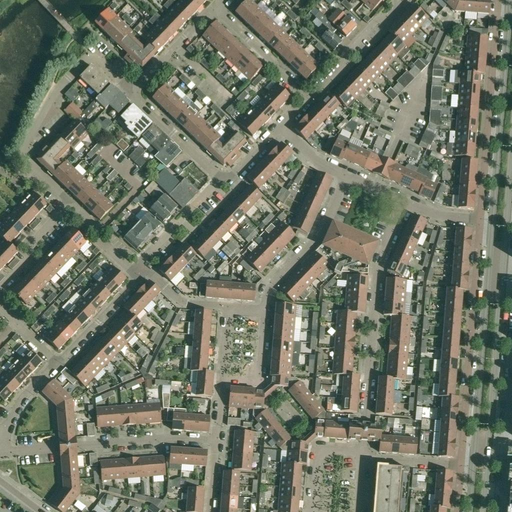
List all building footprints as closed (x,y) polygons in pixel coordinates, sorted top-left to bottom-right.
[(181,0),(173,8),(187,21),(194,13),(181,0)] [(196,0),(180,0),(181,0),(194,13),(202,5),(196,0)] [(247,0),(235,13),(243,20),(256,7),(249,0),(247,0)] [(366,0),(364,3),(372,11),(382,0),(366,0)] [(451,0),(447,5),(454,12),(465,13),(466,0),(451,0)] [(466,0),(465,13),(477,14),(478,0),(466,0)] [(478,0),(477,14),(489,15),(490,0),(478,0)] [(413,5),(405,14),(419,28),(428,19),(413,5)] [(243,20),(251,28),(264,14),(256,7),(243,20)] [(173,8),(166,16),(179,29),(187,21),(173,8)] [(108,9),(95,23),(103,31),(116,17),(108,9)] [(346,38),(356,27),(346,18),(337,9),(327,19),(338,30),(346,38)] [(333,51),(341,42),(333,34),(338,30),(327,19),(327,20),(319,12),(314,17),(326,29),(323,32),(325,35),(321,40),(333,51)] [(251,28),(259,35),(272,22),(264,14),(251,28)] [(405,14),(397,22),(411,36),(419,28),(405,14)] [(166,16),(158,23),(172,37),(179,29),(166,16)] [(363,20),(360,22),(364,25),(366,23),(367,24),(370,20),(366,16),(363,20)] [(103,31),(110,38),(124,24),(116,17),(103,31)] [(259,35),(267,43),(280,29),(272,22),(259,35)] [(388,31),(391,34),(402,45),(403,45),(411,36),(397,22),(388,31)] [(158,23),(151,31),(164,44),(172,37),(158,23)] [(202,36),(210,44),(223,30),(215,23),(202,36)] [(132,32),(124,24),(110,38),(118,46),(129,35),(132,32)] [(267,43),(274,50),(288,36),(280,29),(267,43)] [(210,44),(218,51),(231,38),(223,30),(210,44)] [(143,39),(147,43),(157,52),(164,44),(151,31),(143,39)] [(391,34),(383,43),(397,56),(401,60),(410,51),(403,45),(402,45),(391,34)] [(137,42),(129,35),(118,46),(126,53),(137,42)] [(274,50),(282,58),(295,44),(288,36),(274,50)] [(467,36),(466,49),(486,50),(487,38),(467,36)] [(218,51),(226,59),(239,45),(231,38),(218,51)] [(128,55),(124,58),(131,65),(145,50),(143,48),(137,42),(126,53),(128,55)] [(142,68),(157,52),(147,43),(143,48),(145,50),(131,65),(135,69),(139,65),(142,68)] [(383,43),(374,51),(389,65),(397,56),(383,43)] [(282,58),(290,65),(303,51),(295,44),(282,58)] [(226,59),(234,66),(247,52),(239,45),(226,59)] [(466,49),(465,60),(485,62),(486,50),(466,49)] [(290,65),(298,73),(311,59),(303,51),(290,65)] [(374,51),(366,60),(381,74),(389,65),(374,51)] [(234,66),(242,74),(255,60),(247,52),(234,66)] [(319,67),(311,59),(298,73),(306,80),(319,67)] [(250,81),(263,68),(255,60),(242,74),(250,81)] [(366,60),(358,68),(372,82),(381,74),(366,60)] [(465,60),(464,72),(464,73),(480,74),(484,74),(485,62),(465,60)] [(80,78),(89,86),(100,75),(91,66),(80,78)] [(417,76),(420,73),(414,66),(411,70),(417,76)] [(358,68),(350,77),(364,91),(372,82),(358,68)] [(414,79),(417,76),(411,70),(408,73),(414,79)] [(479,86),(480,74),(464,73),(464,72),(455,71),(454,84),(459,84),(479,86)] [(97,95),(109,83),(100,75),(89,86),(97,95)] [(350,77),(341,86),(356,100),(359,103),(368,95),(364,91),(350,77)] [(398,96),(401,92),(395,86),(389,81),(386,84),(398,96)] [(188,88),(193,92),(198,86),(194,82),(188,88)] [(401,92),(404,89),(398,83),(395,86),(401,92)] [(459,84),(458,96),(478,98),(479,86),(459,84)] [(152,99),(160,106),(174,93),(165,85),(152,99)] [(276,85),(269,93),(282,105),(290,97),(276,85)] [(82,113),(80,116),(79,116),(75,121),(85,131),(90,126),(82,118),(84,115),(87,118),(96,108),(97,108),(100,105),(105,110),(109,106),(120,94),(111,86),(101,97),(99,96),(82,113)] [(341,86),(333,95),(347,109),(356,100),(341,86)] [(71,88),(64,95),(72,103),(79,96),(71,88)] [(436,88),(436,100),(444,101),(444,88),(436,88)] [(160,106),(168,114),(181,100),(174,93),(160,106)] [(269,93),(261,100),(275,113),(282,105),(269,93)] [(129,102),(120,94),(109,106),(113,110),(108,115),(113,119),(129,102)] [(328,94),(319,103),(331,114),(339,105),(328,94)] [(458,96),(457,108),(477,110),(478,98),(458,96)] [(168,114),(176,121),(189,107),(181,100),(168,114)] [(261,100),(254,108),(267,121),(275,113),(261,100)] [(381,101),(378,107),(386,111),(389,105),(381,101)] [(319,103),(311,112),(322,123),(331,114),(319,103)] [(75,120),(82,113),(72,104),(65,111),(75,120)] [(176,121),(184,129),(197,115),(201,111),(193,104),(189,107),(176,121)] [(127,129),(128,130),(142,115),(132,105),(120,118),(126,123),(124,125),(128,128),(127,129)] [(377,109),(379,110),(377,114),(383,117),(386,111),(378,107),(377,109)] [(254,108),(246,116),(260,129),(267,121),(254,108)] [(457,108),(456,120),(476,122),(477,110),(457,108)] [(434,124),(442,124),(443,112),(435,111),(434,124)] [(311,112),(303,120),(314,131),(322,123),(311,112)] [(152,124),(142,115),(128,130),(137,139),(152,124)] [(184,129),(191,136),(205,122),(197,115),(184,129)] [(239,124),(252,137),(260,129),(246,116),(239,124)] [(98,118),(93,123),(97,127),(103,133),(109,127),(108,127),(112,123),(107,117),(102,122),(98,118)] [(294,129),(305,140),(314,131),(303,120),(294,129)] [(456,120),(455,132),(475,133),(476,122),(456,120)] [(88,134),(85,131),(75,121),(67,129),(81,142),(88,134)] [(191,136),(199,143),(212,130),(205,122),(191,136)] [(142,137),(151,146),(162,134),(154,126),(142,137)] [(73,150),(81,142),(67,129),(60,137),(73,150)] [(199,143),(207,151),(220,137),(212,130),(199,143)] [(246,143),(240,137),(235,132),(227,140),(238,151),(246,143)] [(455,132),(454,144),(474,145),(475,133),(455,132)] [(151,146),(159,153),(159,154),(171,142),(162,134),(151,146)] [(341,161),(342,159),(348,144),(350,140),(339,135),(330,155),(341,161)] [(73,150),(60,137),(52,145),(63,155),(70,148),(73,150)] [(207,151),(212,156),(223,166),(226,163),(230,167),(234,162),(220,148),(222,146),(216,142),(221,137),(220,137),(207,151)] [(116,145),(123,152),(129,146),(122,139),(116,145)] [(227,140),(222,146),(220,148),(234,162),(241,156),(237,152),(238,151),(227,140)] [(166,168),(181,152),(171,142),(159,154),(159,153),(155,158),(166,168)] [(56,163),(57,161),(63,155),(52,145),(50,146),(47,143),(41,149),(56,163)] [(281,143),(272,152),(284,163),(292,154),(281,143)] [(342,159),(353,164),(359,149),(348,144),(342,159)] [(408,144),(407,147),(404,154),(410,157),(414,147),(408,144)] [(453,156),(473,158),(474,145),(454,144),(453,156)] [(145,153),(139,147),(129,157),(135,163),(145,153)] [(420,150),(414,147),(410,157),(415,159),(420,150)] [(37,161),(48,171),(56,163),(41,149),(36,154),(40,157),(37,161)] [(353,164),(364,169),(370,154),(372,151),(367,149),(366,152),(359,149),(353,164)] [(272,152),(264,161),(275,172),(284,163),(272,152)] [(150,158),(145,153),(135,163),(140,168),(150,158)] [(372,173),(385,179),(388,180),(389,180),(398,184),(404,169),(395,165),(396,165),(383,159),(379,157),(379,158),(370,154),(364,169),(372,173)] [(461,160),(460,172),(476,174),(477,161),(461,160)] [(48,171),(60,183),(73,169),(65,162),(62,166),(57,161),(56,163),(48,171)] [(264,161),(256,169),(267,181),(275,172),(264,161)] [(398,184),(409,189),(415,174),(417,169),(409,165),(406,166),(404,169),(398,184)] [(154,173),(149,168),(144,173),(149,177),(154,173)] [(60,183),(68,191),(81,177),(73,169),(60,183)] [(137,169),(134,174),(139,178),(143,173),(137,169)] [(164,169),(153,181),(161,188),(169,196),(182,209),(196,194),(198,192),(199,192),(185,179),(180,184),(176,181),(169,174),(164,169)] [(197,189),(208,181),(201,169),(189,177),(197,189)] [(259,190),(267,181),(256,169),(247,179),(259,190)] [(475,185),(476,174),(460,172),(459,184),(475,185)] [(318,173),(312,184),(327,191),(332,179),(318,173)] [(409,189),(419,193),(419,194),(426,179),(415,174),(409,189)] [(68,191),(76,198),(89,184),(81,177),(68,191)] [(426,179),(419,194),(419,193),(418,195),(430,200),(437,186),(426,181),(426,179)] [(144,190),(149,195),(158,186),(153,182),(144,190)] [(76,198),(84,206),(97,192),(89,184),(76,198)] [(312,184),(308,195),(322,202),(327,191),(312,184)] [(474,197),(475,185),(459,184),(458,196),(474,197)] [(250,186),(242,195),(253,206),(262,197),(250,186)] [(32,192),(25,200),(38,213),(46,205),(32,192)] [(84,206),(92,213),(105,199),(97,192),(84,206)] [(165,195),(157,203),(170,216),(174,212),(173,211),(177,207),(165,195)] [(242,195),(234,204),(245,215),(253,206),(242,195)] [(317,212),(322,202),(308,195),(303,206),(317,212)] [(457,208),(473,210),(474,197),(458,196),(457,208)] [(136,198),(130,205),(136,211),(142,204),(141,203),(137,199),(136,198)] [(113,207),(105,199),(92,213),(100,221),(113,207)] [(170,216),(157,203),(153,199),(147,205),(152,209),(150,211),(162,222),(165,219),(167,219),(170,216)] [(25,200),(17,208),(31,221),(38,213),(25,200)] [(234,204),(225,212),(237,223),(245,215),(234,204)] [(45,210),(49,214),(53,210),(49,206),(45,210)] [(312,223),(317,212),(303,206),(298,217),(312,223)] [(17,208),(10,216),(23,229),(31,221),(17,208)] [(225,212),(217,221),(229,232),(237,223),(225,212)] [(121,213),(117,217),(120,221),(125,216),(121,213)] [(148,213),(140,222),(152,233),(156,229),(158,229),(160,227),(159,225),(160,225),(148,213)] [(266,218),(270,222),(274,217),(271,213),(266,218)] [(412,215),(407,227),(421,233),(426,222),(412,215)] [(10,216),(2,224),(16,237),(23,229),(10,216)] [(298,217),(291,232),(295,236),(297,230),(307,235),(312,223),(298,217)] [(217,221),(209,229),(220,241),(229,232),(217,221)] [(140,222),(132,230),(145,243),(149,239),(148,237),(152,233),(140,222)] [(295,236),(291,232),(281,222),(275,229),(271,224),(268,228),(286,245),(295,236)] [(370,261),(375,249),(377,243),(371,240),(360,235),(359,235),(351,231),(339,226),(333,223),(330,229),(325,240),(325,241),(323,246),(320,249),(319,248),(315,252),(329,266),(334,271),(334,273),(340,275),(341,272),(367,274),(368,270),(367,270),(367,266),(370,260),(370,261)] [(0,225),(0,237),(3,240),(8,244),(9,244),(16,237),(2,224),(0,225)] [(113,225),(110,228),(115,233),(118,230),(113,225)] [(407,227),(402,237),(416,244),(421,233),(407,227)] [(269,235),(263,241),(277,254),(286,245),(268,228),(265,231),(269,235)] [(72,229),(64,237),(79,250),(86,242),(72,229)] [(209,229),(201,238),(212,249),(220,241),(209,229)] [(456,229),(455,242),(471,243),(472,230),(456,229)] [(132,230),(127,236),(124,239),(135,250),(139,246),(141,247),(145,243),(132,230)] [(22,242),(26,238),(22,234),(18,239),(22,242)] [(64,237),(57,245),(71,258),(79,250),(64,237)] [(402,237),(397,248),(412,255),(416,244),(402,237)] [(201,238),(192,247),(203,258),(212,249),(201,238)] [(18,253),(14,250),(9,244),(8,244),(3,240),(0,243),(0,250),(10,260),(18,253)] [(253,243),(250,246),(269,263),(277,254),(263,241),(258,247),(253,243)] [(455,242),(454,253),(470,255),(471,243),(455,242)] [(184,244),(176,253),(187,264),(196,255),(184,244)] [(57,245),(50,253),(64,266),(71,258),(57,245)] [(246,259),(260,273),(269,263),(250,246),(247,249),(252,253),(246,259)] [(92,252),(96,256),(100,252),(96,248),(92,252)] [(397,248),(392,259),(407,266),(412,255),(397,248)] [(0,250),(0,266),(2,268),(10,260),(0,250)] [(315,252),(306,262),(324,279),(327,276),(323,272),(329,266),(315,252)] [(50,253),(42,261),(56,274),(64,266),(50,253)] [(176,253),(167,262),(179,273),(187,264),(176,253)] [(454,253),(453,265),(469,267),(470,255),(454,253)] [(387,271),(402,277),(407,266),(392,259),(387,271)] [(56,274),(42,261),(35,268),(49,282),(56,274)] [(159,271),(170,282),(179,273),(167,262),(159,271)] [(306,262),(296,272),(310,285),(317,278),(321,282),(324,279),(306,262)] [(453,265),(452,277),(468,278),(469,267),(453,265)] [(112,267),(104,275),(118,288),(126,280),(112,267)] [(35,268),(27,276),(41,290),(49,282),(35,268)] [(296,272),(289,280),(307,297),(310,294),(305,290),(310,285),(296,272)] [(104,275),(97,283),(110,296),(118,288),(104,275)] [(27,276),(19,284),(34,298),(41,290),(27,276)] [(347,276),(347,281),(342,281),(342,288),(346,288),(366,290),(367,277),(347,276)] [(68,285),(72,281),(68,277),(64,281),(68,285)] [(446,289),(462,291),(467,291),(468,278),(452,277),(451,289),(446,289)] [(333,279),(328,283),(332,287),(336,282),(333,279)] [(386,279),(385,291),(405,293),(406,280),(386,279)] [(279,289),(293,302),(299,296),(303,300),(307,297),(289,280),(279,289)] [(149,281),(140,290),(151,301),(160,292),(149,281)] [(205,298),(213,299),(214,283),(206,282),(206,285),(200,284),(199,297),(205,298)] [(97,283),(89,290),(103,303),(110,296),(97,283)] [(213,299),(226,300),(228,284),(214,283),(213,299)] [(328,283),(324,288),(328,292),(332,287),(328,283)] [(12,292),(26,306),(34,298),(19,284),(12,292)] [(226,300),(240,301),(241,285),(228,284),(226,300)] [(254,302),(255,286),(241,285),(240,301),(254,302)] [(346,288),(345,300),(365,301),(366,290),(346,288)] [(446,289),(445,302),(461,303),(462,291),(446,289)] [(89,290),(82,298),(95,311),(103,303),(89,290)] [(140,290),(132,299),(143,310),(151,301),(140,290)] [(385,291),(384,303),(404,304),(405,293),(385,291)] [(82,298),(74,306),(88,319),(95,311),(82,298)] [(123,308),(129,313),(135,319),(143,310),(132,299),(123,308)] [(345,300),(344,312),(364,313),(365,301),(345,300)] [(445,302),(444,313),(460,315),(461,303),(445,302)] [(384,303),(383,315),(403,316),(404,304),(384,303)] [(276,304),(275,316),(300,318),(301,319),(302,306),(276,304)] [(74,306),(67,314),(80,327),(88,319),(74,306)] [(36,318),(40,314),(36,310),(32,314),(36,318)] [(211,312),(195,311),(194,323),(210,325),(211,312)] [(337,311),(336,324),(355,326),(356,313),(364,314),(364,313),(344,312),(337,311)] [(129,313),(120,322),(134,336),(143,327),(135,319),(129,313)] [(444,313),(443,325),(460,326),(460,315),(444,313)] [(67,314),(59,322),(73,335),(80,327),(67,314)] [(391,316),(390,329),(409,330),(410,322),(416,322),(416,317),(403,316),(383,315),(391,316)] [(275,316),(274,328),(300,330),(299,330),(300,318),(275,316)] [(31,328),(34,332),(39,327),(41,324),(38,321),(31,328)] [(59,322),(52,329),(65,342),(73,335),(59,322)] [(120,322),(112,330),(126,344),(134,336),(120,322)] [(194,323),(193,335),(209,336),(210,325),(194,323)] [(336,324),(335,337),(354,338),(355,326),(336,324)] [(443,325),(442,337),(459,338),(460,326),(443,325)] [(274,328),(273,340),(293,342),(299,342),(300,330),(274,328)] [(44,337),(58,351),(65,342),(52,329),(44,337)] [(390,329),(389,341),(414,343),(415,338),(409,338),(409,330),(390,329)] [(112,330),(104,339),(118,353),(126,344),(112,330)] [(16,342),(20,338),(16,334),(11,339),(16,342)] [(193,335),(192,347),(208,348),(209,336),(193,335)] [(335,337),(334,349),(353,351),(354,338),(335,337)] [(442,337),(442,349),(458,350),(459,338),(442,337)] [(104,339),(96,347),(110,361),(118,353),(104,339)] [(273,340),(272,352),(292,354),(293,342),(273,340)] [(389,341),(388,353),(413,355),(408,355),(408,347),(414,347),(414,343),(389,341)] [(163,343),(160,349),(157,355),(161,357),(167,346),(163,343)] [(96,347),(87,356),(102,370),(110,361),(96,347)] [(192,347),(191,359),(207,360),(208,348),(192,347)] [(28,349),(20,357),(34,371),(42,362),(28,349)] [(334,349),(333,362),(352,363),(353,351),(334,349)] [(442,349),(441,360),(457,362),(458,350),(442,349)] [(272,352),(271,364),(291,366),(292,354),(272,352)] [(388,353),(387,366),(406,367),(407,359),(413,360),(413,355),(388,353)] [(157,355),(152,366),(156,369),(161,357),(157,355)] [(87,356),(79,364),(94,378),(102,370),(87,356)] [(27,378),(34,371),(20,357),(16,362),(11,358),(8,361),(13,365),(27,378)] [(206,372),(207,360),(191,359),(191,360),(185,359),(183,371),(197,372),(206,372)] [(441,360),(440,372),(456,373),(457,362),(441,360)] [(332,375),(344,375),(359,377),(359,376),(351,375),(352,363),(333,362),(332,375)] [(85,387),(94,378),(79,364),(71,373),(74,376),(78,380),(85,387)] [(270,376),(272,377),(290,378),(291,366),(271,364),(270,376)] [(13,365),(5,373),(19,386),(27,378),(13,365)] [(378,378),(394,380),(411,381),(412,376),(406,376),(406,367),(387,366),(386,378),(378,378)] [(60,373),(69,381),(74,376),(71,373),(65,368),(60,373)] [(197,372),(196,384),(212,385),(213,373),(206,372),(197,372)] [(440,372),(439,384),(455,385),(456,373),(440,372)] [(19,386),(5,373),(0,378),(0,383),(11,394),(19,386)] [(344,375),(343,387),(358,388),(359,377),(344,375)] [(73,385),(78,380),(74,376),(69,381),(73,385)] [(271,393),(273,392),(278,387),(287,387),(287,385),(290,385),(292,388),(297,383),(295,381),(295,378),(290,378),(272,377),(271,385),(267,389),(271,393)] [(139,387),(138,384),(144,382),(143,378),(130,383),(132,388),(132,390),(139,387)] [(378,378),(377,390),(393,392),(394,380),(378,378)] [(42,393),(49,400),(60,388),(53,381),(42,393)] [(299,382),(297,383),(292,388),(288,391),(300,405),(311,396),(299,382)] [(0,383),(0,398),(4,402),(11,394),(0,383)] [(196,384),(195,396),(211,398),(212,385),(196,384)] [(439,384),(438,396),(454,398),(455,385),(439,384)] [(343,387),(342,399),(357,400),(358,388),(343,387)] [(49,400),(57,407),(72,400),(60,388),(49,400)] [(229,408),(241,409),(243,389),(230,388),(229,408)] [(241,409),(253,409),(255,392),(255,390),(243,389),(241,409)] [(263,399),(269,395),(271,393),(267,389),(263,392),(255,392),(253,409),(253,414),(255,415),(257,417),(262,413),(260,410),(260,408),(263,408),(263,399)] [(377,390),(376,402),(392,403),(393,392),(377,390)] [(106,394),(101,396),(95,399),(96,404),(108,398),(106,394)] [(324,411),(311,396),(300,405),(313,420),(316,417),(322,412),(324,411)] [(442,397),(441,409),(457,410),(458,398),(454,398),(438,396),(438,397),(442,397)] [(356,413),(357,400),(342,399),(341,411),(356,413)] [(57,407),(57,417),(73,415),(72,400),(57,407)] [(391,416),(392,403),(376,402),(375,414),(391,416)] [(161,423),(159,404),(146,405),(148,424),(161,423)] [(146,405),(134,406),(135,425),(148,424),(146,405)] [(134,406),(121,407),(123,426),(135,425),(134,406)] [(121,407),(109,408),(110,427),(123,426),(121,407)] [(96,409),(97,428),(110,427),(109,408),(96,409)] [(441,409),(440,421),(456,422),(457,410),(441,409)] [(255,419),(267,433),(278,424),(266,410),(262,413),(257,417),(255,419)] [(315,430),(309,435),(308,436),(312,441),(315,437),(324,438),(325,422),(326,415),(324,415),(322,412),(316,417),(318,419),(318,421),(316,421),(315,430)] [(186,415),(173,414),(173,422),(172,430),(184,431),(186,415)] [(57,417),(57,419),(58,428),(74,427),(73,415),(57,417)] [(196,432),(197,416),(186,415),(184,431),(196,432)] [(346,440),(372,442),(380,442),(380,436),(381,426),(382,426),(382,418),(375,417),(375,425),(359,424),(356,423),(356,416),(348,415),(348,424),(346,440)] [(210,417),(197,416),(196,432),(209,433),(210,417)] [(240,427),(240,419),(228,419),(227,426),(240,427)] [(440,421),(439,433),(455,434),(456,422),(440,421)] [(337,423),(325,422),(324,438),(335,439),(337,423)] [(95,435),(94,429),(94,423),(87,424),(87,436),(95,435)] [(348,424),(337,423),(335,439),(346,440),(348,424)] [(280,448),(282,446),(287,442),(291,439),(278,424),(267,433),(280,448)] [(58,428),(58,431),(59,438),(75,437),(74,427),(58,428)] [(235,431),(234,444),(253,446),(253,438),(259,438),(260,433),(235,431)] [(439,433),(438,445),(454,446),(455,434),(439,433)] [(308,436),(306,438),(300,443),(292,442),(292,444),(289,444),(287,442),(282,446),(284,448),(284,451),(287,452),(307,454),(308,445),(312,441),(308,436)] [(379,452),(391,453),(393,437),(380,436),(380,442),(379,452)] [(391,453),(403,454),(404,438),(393,437),(391,453)] [(417,439),(404,438),(403,454),(415,455),(417,439)] [(234,444),(233,457),(258,459),(258,454),(252,454),(253,446),(234,444)] [(438,445),(437,457),(453,458),(454,446),(438,445)] [(171,448),(170,456),(169,464),(182,465),(183,449),(171,448)] [(182,465),(193,466),(195,450),(183,449),(182,465)] [(193,466),(206,467),(207,451),(195,450),(193,466)] [(287,452),(286,464),(301,465),(306,466),(307,454),(287,452)] [(90,467),(97,466),(96,454),(89,454),(90,467)] [(78,468),(77,460),(77,457),(61,458),(62,469),(78,468)] [(165,476),(164,457),(151,458),(152,477),(165,476)] [(233,457),(232,470),(251,471),(252,463),(258,463),(258,459),(233,457)] [(151,458),(138,459),(140,478),(152,477),(151,458)] [(138,459),(126,460),(127,479),(140,478),(138,459)] [(126,460),(113,461),(115,480),(127,479),(126,460)] [(100,462),(102,481),(115,480),(113,461),(100,462)] [(301,477),(301,465),(286,464),(281,463),(281,475),(301,477)] [(397,511),(400,468),(378,466),(377,475),(380,475),(379,487),(376,487),(375,504),(377,504),(376,511),(397,511)] [(62,469),(63,481),(78,479),(78,468),(62,469)] [(436,471),(435,484),(451,485),(452,472),(436,471)] [(224,472),(223,485),(239,486),(239,473),(224,472)] [(300,489),(301,477),(281,475),(280,487),(300,489)] [(80,494),(78,479),(63,481),(63,489),(80,494)] [(435,484),(434,496),(450,497),(451,485),(435,484)] [(223,485),(222,497),(238,498),(239,486),(223,485)] [(299,500),(300,489),(280,487),(279,499),(299,500)] [(63,489),(57,497),(70,507),(80,494),(63,489)] [(188,489),(187,501),(203,502),(204,490),(188,489)] [(433,508),(446,509),(449,509),(450,497),(434,496),(433,508)] [(51,505),(60,511),(66,511),(70,507),(57,497),(51,505)] [(222,497),(221,509),(237,510),(238,498),(222,497)] [(259,497),(259,504),(264,505),(270,505),(271,500),(265,499),(265,498),(259,497)] [(292,511),(297,511),(299,500),(279,499),(278,511),(292,511)] [(202,511),(203,502),(187,501),(186,511),(202,511)] [(161,503),(156,509),(155,511),(153,510),(152,511),(151,510),(149,511),(160,511),(165,506),(161,503)]
